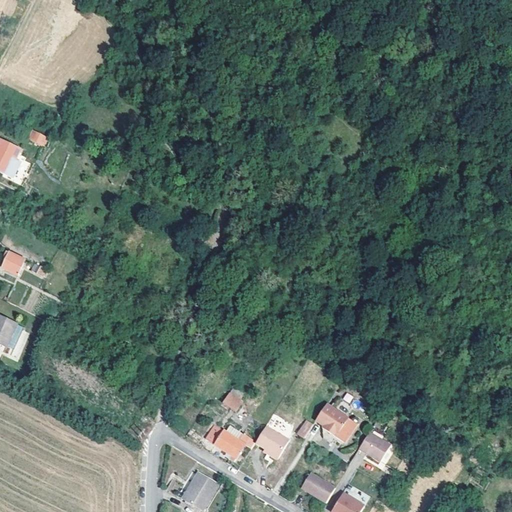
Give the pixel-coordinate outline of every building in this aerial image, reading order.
[(46,139),(35,133),(30,141),(42,147),(43,145),(46,139)] [(7,145),(0,158),(0,174),(10,180),(19,163),(14,161),(19,151),(7,145)] [(25,261),(6,254),(4,259),(7,260),(3,271),(19,276),(25,261)] [(0,344),(5,347),(14,325),(0,318),(0,344)] [(235,412),(241,404),(228,395),(222,404),(235,412)] [(314,422),(322,427),(327,431),(326,433),(332,436),(335,438),(342,443),(355,423),(325,404),(314,422)] [(297,435),(303,439),(311,427),(305,423),(297,435)] [(233,463),(243,447),(244,446),(214,426),(205,440),(224,452),(222,456),(233,463)] [(266,426),(255,443),(277,458),(288,440),(266,426)] [(392,444),(370,431),(360,447),(382,461),(392,444)] [(332,436),(326,433),(322,439),(328,443),(332,436)] [(250,451),(255,443),(248,439),(244,446),(243,447),(250,451)] [(310,474),(323,481),(324,479),(312,470),(310,474)] [(334,489),(323,481),(310,474),(300,490),(324,505),(334,489)] [(203,511),(218,486),(198,476),(184,501),(202,511),(203,511)] [(343,491),(331,511),(332,511),(360,511),(365,504),(343,491)]
